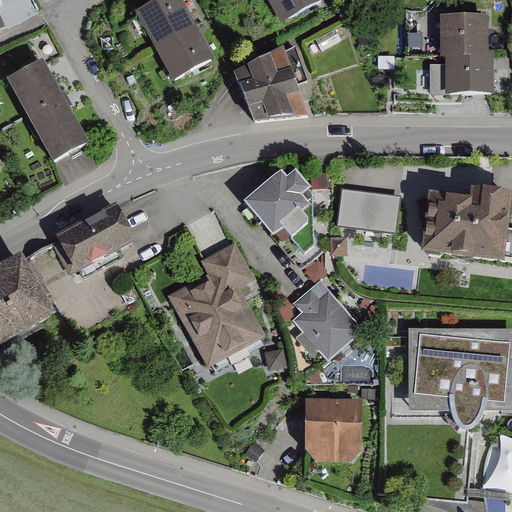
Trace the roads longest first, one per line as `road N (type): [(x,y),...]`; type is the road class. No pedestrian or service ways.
road 1 (residential): [(511,140),(260,144),(143,177)]
road 2 (tertiary): [(262,511),(75,450),(0,413)]
road 3 (residential): [(143,177),(68,32),(73,9),(86,0)]
road 4 (residential): [(143,177),(0,254)]
